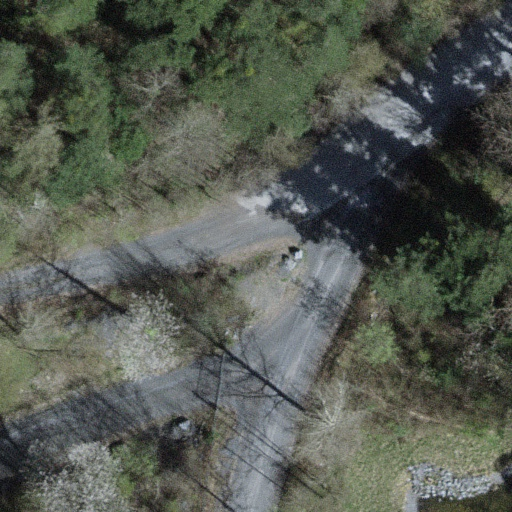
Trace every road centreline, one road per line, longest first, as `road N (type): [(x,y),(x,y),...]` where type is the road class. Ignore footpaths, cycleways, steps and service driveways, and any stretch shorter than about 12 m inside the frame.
road 1 (unclassified): [(0,292),(270,217),(409,142)]
road 2 (track): [(409,142),(310,323),(249,511)]
road 3 (track): [(0,470),(69,427),(299,354)]
road 4 (residential): [(409,142),(511,65)]
